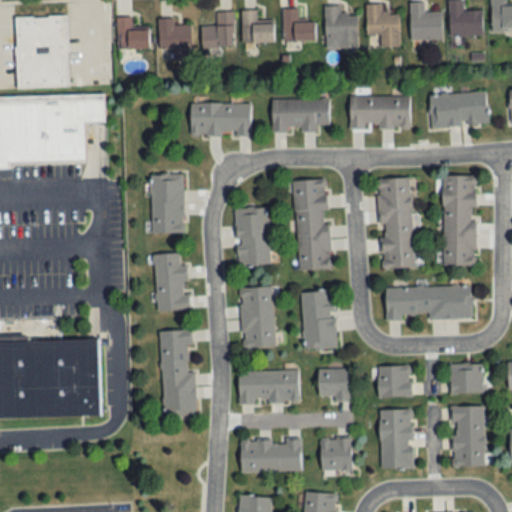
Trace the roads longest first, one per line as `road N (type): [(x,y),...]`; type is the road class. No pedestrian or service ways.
road 1 (residential): [(511,152),(350,163),(271,158),(223,179),(209,219),(216,371),(207,511)]
road 2 (residential): [(350,163),(351,285),(362,324),(390,345),(450,347),(493,326),(500,153)]
road 3 (residential): [(487,511),(466,495),(422,492),(385,496),(361,511)]
